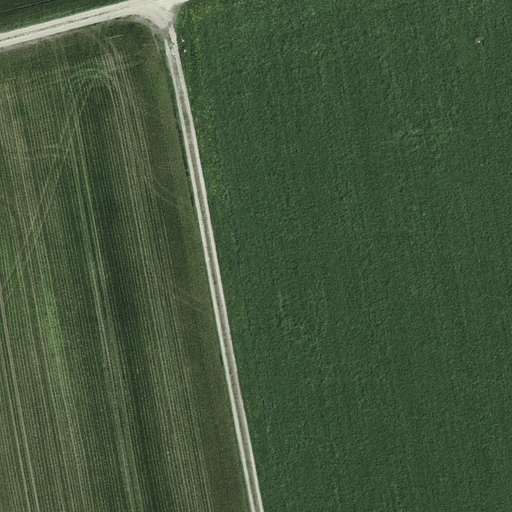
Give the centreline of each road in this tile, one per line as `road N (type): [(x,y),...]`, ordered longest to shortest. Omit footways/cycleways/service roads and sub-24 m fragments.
road 1 (track): [(253,511),(161,3)]
road 2 (track): [(0,43),(174,0)]
